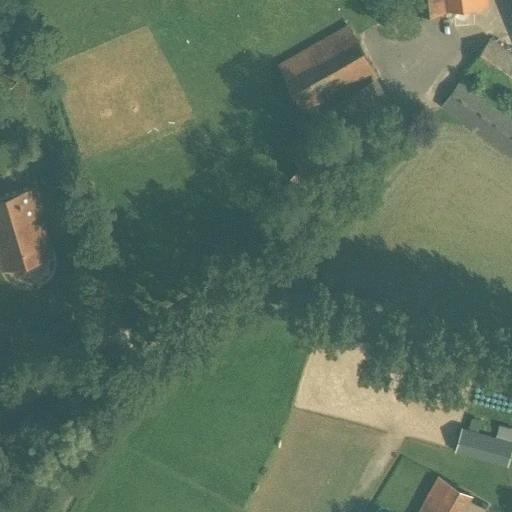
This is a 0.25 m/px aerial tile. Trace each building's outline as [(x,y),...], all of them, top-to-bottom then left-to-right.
[(404,0),(406,11),(489,5),(488,0),(404,0)] [(309,115),(331,103),(357,137),(396,106),(374,79),(379,75),(348,23),(279,63),(309,115)] [(511,54),(491,39),(442,107),(511,157),(511,115),(471,86),(483,70),(511,91),(511,54)] [(289,178),(317,198),(333,176),(305,157),(289,178)] [(52,255),(40,214),(44,212),(36,186),(0,196),(0,247),(6,268),(52,255)] [(455,452),(507,465),(511,444),(511,439),(462,426),(455,452)] [(438,474),(417,511),(462,511),(472,493),(438,474)]
